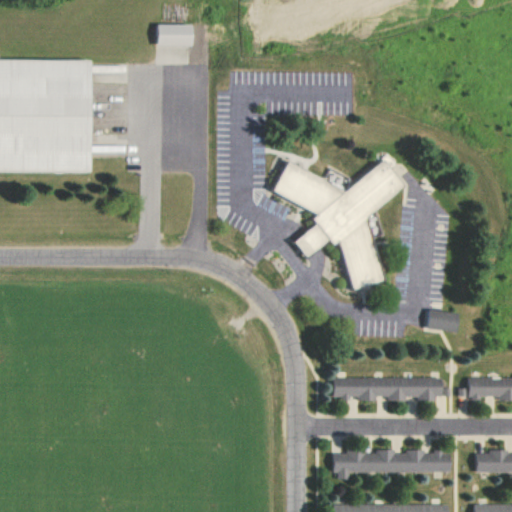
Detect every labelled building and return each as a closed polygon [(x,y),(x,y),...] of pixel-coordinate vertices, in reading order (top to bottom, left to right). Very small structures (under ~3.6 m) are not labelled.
[(143,28),(178,28),(178,53),(142,53),(143,28)] [(0,67),(73,67),(73,173),(0,173),(0,67)] [(338,189),(282,161),(280,162),(267,189),(311,211),(307,218),(309,225),(289,239),(301,255),(302,255),(323,241),(337,247),(347,288),(377,280),(361,215),(395,192),(397,192),(399,187),(381,160),(338,189)] [(417,332),(419,314),(446,316),(444,335),(417,332)] [(440,377),(327,377),(327,397),(355,397),(355,400),(374,400),(374,396),(386,396),(386,398),(416,398),(447,398),(447,388),(440,388),(440,377)] [(511,377),(463,378),(463,386),(459,386),(459,397),(495,396),(495,399),(511,398),(511,377)] [(448,471),(448,450),(402,450),(402,452),(392,453),(392,449),(372,449),(373,453),(362,453),(362,451),(329,452),(329,478),(345,478),(345,472),(448,471)] [(471,471),(511,471),(511,452),(505,453),(505,449),(484,449),(484,454),(471,454),(471,471)] [(445,511),(446,504),(359,503),(359,504),(327,504),(326,511),(445,511)] [(511,511),(511,503),(469,504),(469,511),(511,511)]
